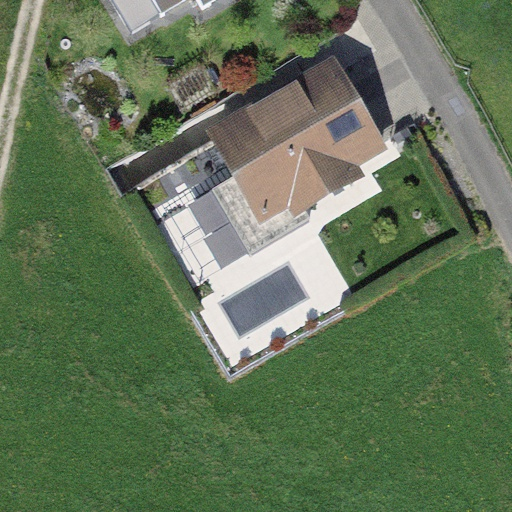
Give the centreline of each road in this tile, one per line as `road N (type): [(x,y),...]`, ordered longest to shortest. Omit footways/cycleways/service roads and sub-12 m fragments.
road 1 (residential): [(385,0),(439,83),(511,240)]
road 2 (track): [(33,0),(0,144)]
